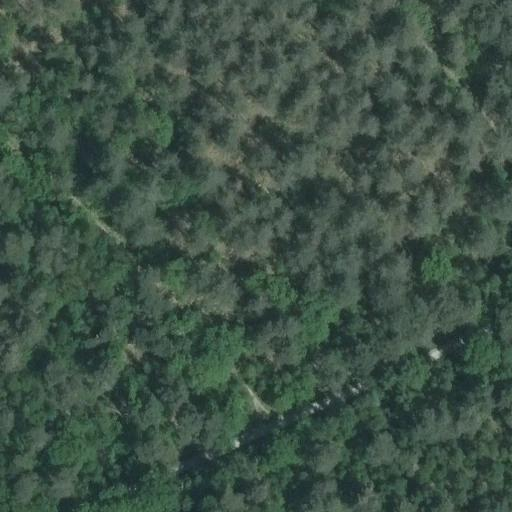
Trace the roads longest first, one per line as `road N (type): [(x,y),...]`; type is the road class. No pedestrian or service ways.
road 1 (track): [(511,326),(107,511)]
road 2 (track): [(394,0),(511,141)]
